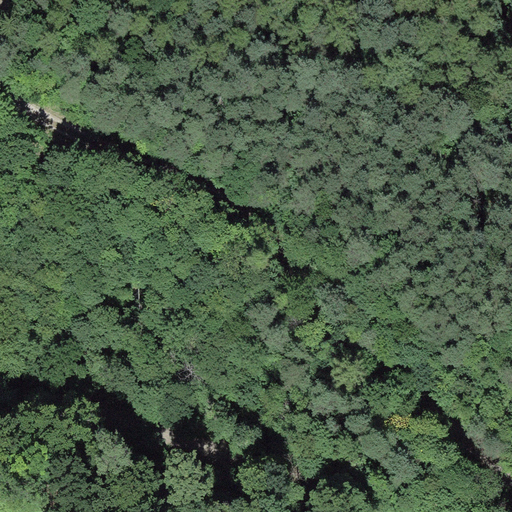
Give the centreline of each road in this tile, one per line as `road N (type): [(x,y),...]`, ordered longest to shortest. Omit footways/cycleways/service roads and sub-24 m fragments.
road 1 (track): [(0,81),(44,121),(225,200),(269,237),(401,389),(511,478)]
road 2 (track): [(380,511),(0,383)]
